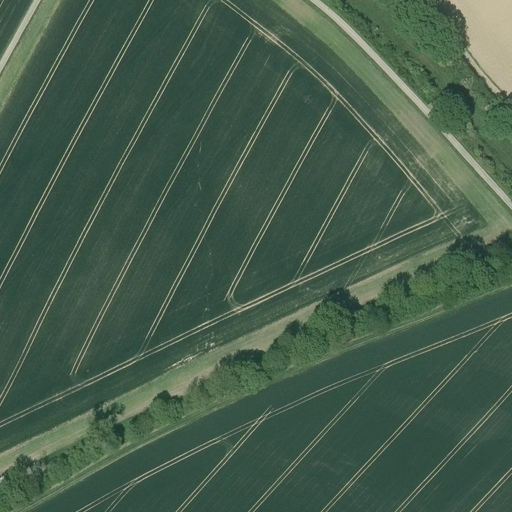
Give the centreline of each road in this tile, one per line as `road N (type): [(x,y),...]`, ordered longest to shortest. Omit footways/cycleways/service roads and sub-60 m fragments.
road 1 (track): [(9,511),(270,375),(511,278)]
road 2 (unclassified): [(511,207),(372,51),(311,0)]
road 3 (track): [(511,107),(415,0)]
